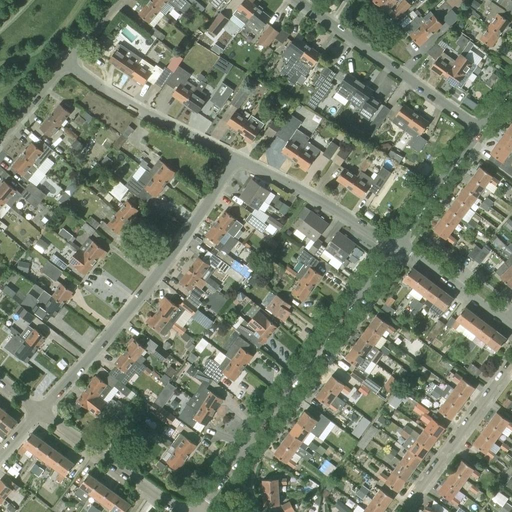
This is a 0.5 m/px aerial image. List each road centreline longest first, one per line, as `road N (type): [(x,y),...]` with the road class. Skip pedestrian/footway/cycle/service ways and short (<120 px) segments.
road 1 (residential): [(196,511),(395,245)]
road 2 (residential): [(39,411),(141,295),(235,158)]
road 3 (residential): [(479,127),(298,0)]
road 4 (residential): [(235,158),(65,61)]
road 5 (residential): [(402,511),(511,365)]
road 6 (residential): [(395,245),(235,158)]
road 7 (residential): [(178,511),(39,411)]
road 8 (residential): [(395,245),(479,127)]
road 9 (residential): [(506,323),(395,245)]
